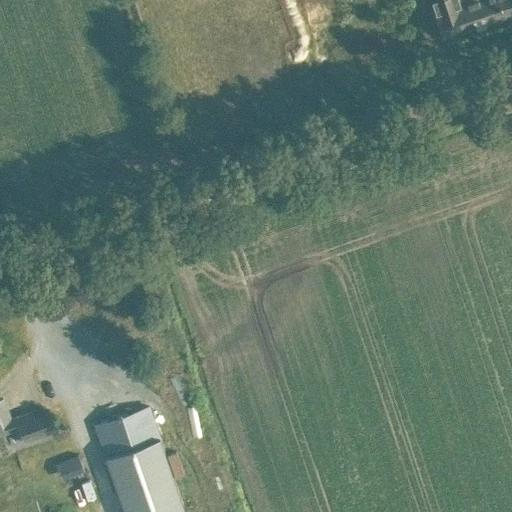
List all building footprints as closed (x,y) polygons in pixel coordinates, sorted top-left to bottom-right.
[(432,0),(437,11),(436,11),(445,36),(487,21),(480,0),(432,0)] [(511,0),(480,0),(487,21),(511,12),(511,0)] [(0,430),(19,424),(25,441),(55,431),(46,406),(10,419),(3,397),(0,398),(0,430)] [(150,405),(96,424),(99,432),(101,437),(107,454),(160,435),(156,424),(150,405)] [(160,435),(107,454),(126,511),(186,511),(170,463),(161,437),(160,435)] [(79,457),(57,465),(63,481),(85,473),(79,457)]
